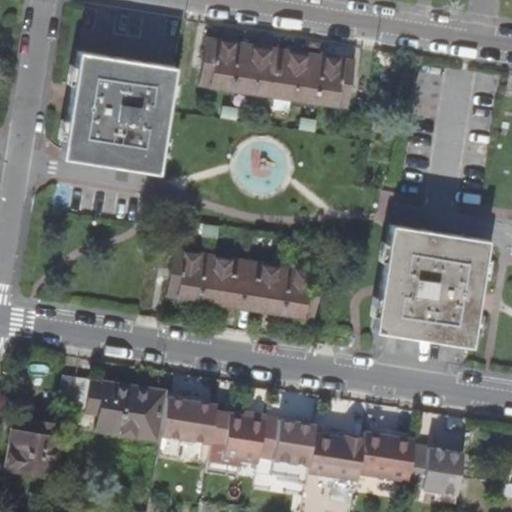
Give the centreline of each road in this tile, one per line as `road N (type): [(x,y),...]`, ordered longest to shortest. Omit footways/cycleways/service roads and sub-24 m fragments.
road 1 (residential): [(0,317),(511,395)]
road 2 (residential): [(42,0),(0,292)]
road 3 (residential): [(511,43),(242,0)]
